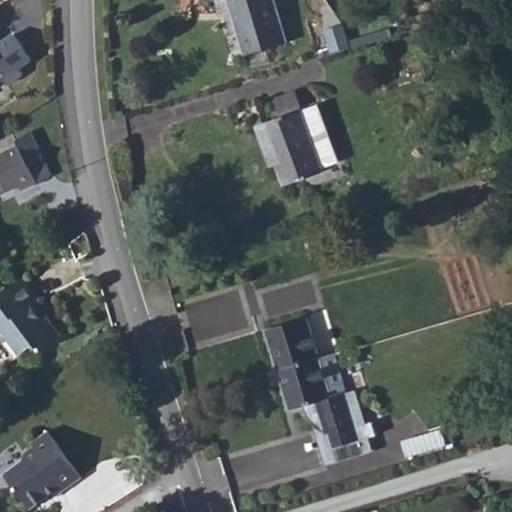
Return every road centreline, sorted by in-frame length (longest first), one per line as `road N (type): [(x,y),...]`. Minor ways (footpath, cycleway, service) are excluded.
road 1 (unclassified): [(80,0),(83,84),(100,181),(188,480)]
road 2 (unknown): [(315,511),(471,464)]
